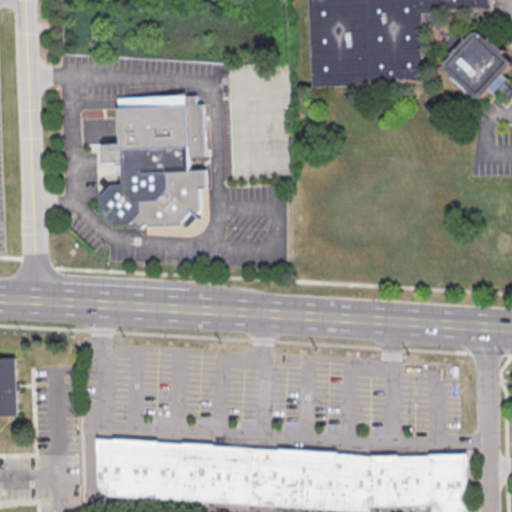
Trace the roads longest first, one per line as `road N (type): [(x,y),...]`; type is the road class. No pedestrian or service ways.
road 1 (secondary): [(511,327),(194,308)]
road 2 (residential): [(31,300),(22,0)]
road 3 (residential): [(488,511),(487,327)]
road 4 (secondary): [(194,308),(31,300)]
